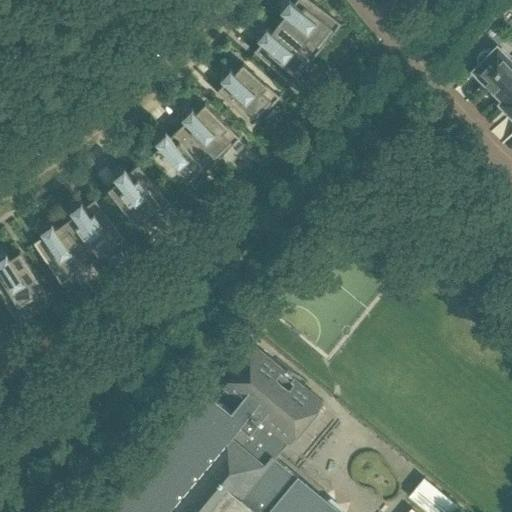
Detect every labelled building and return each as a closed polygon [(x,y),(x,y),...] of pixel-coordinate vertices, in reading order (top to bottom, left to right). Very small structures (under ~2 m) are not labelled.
[(279,22),(315,52),(340,23),(310,0),(296,0),(294,3),(291,0),(287,0),(280,9),(286,13),(279,22)] [(291,82),(315,52),(279,22),(271,31),(266,26),(257,37),(262,41),(255,50),(291,82)] [(479,65),(475,69),(486,80),(488,82),(505,99),(511,91),(511,62),(497,47),(493,52),(491,50),(490,49),(488,49),(486,49),(485,49),(483,49),(482,50),(480,51),(478,53),(477,55),(477,56),(477,58),(477,61),(477,62),(478,64),(479,65)] [(279,96),(243,63),(235,72),(230,67),(220,77),(225,82),(217,90),(252,124),(279,96)] [(511,91),(505,99),(502,102),(511,112),(511,91)] [(178,128),(211,163),(239,137),(205,103),(196,111),(192,106),(182,116),(186,121),(178,128)] [(183,190),(211,163),(178,128),(170,136),(165,131),(155,140),(160,145),(151,153),(183,190)] [(168,201),(138,165),(128,172),(124,167),(113,176),(118,181),(108,188),(138,226),(168,201)] [(233,183),(240,190),(247,183),(240,175),(233,183)] [(339,189),(347,195),(352,190),(344,183),(339,189)] [(65,220),(92,260),(124,238),(95,199),(85,206),(81,201),(70,209),(74,214),(65,220)] [(61,282),(92,260),(65,220),(56,227),(52,222),(41,230),(44,235),(34,242),(61,282)] [(46,292),(20,251),(10,258),(6,252),(0,255),(0,292),(13,313),(46,292)] [(162,264),(169,273),(176,268),(169,259),(162,264)] [(124,301),(131,310),(139,305),(132,295),(124,301)] [(337,511),(297,478),(299,476),(273,455),(287,438),(291,441),(323,401),(248,339),(216,378),(217,379),(208,390),(207,389),(105,511),(104,511),(337,511)] [(424,476),(408,496),(428,511),(459,511),(463,508),(424,476)]
